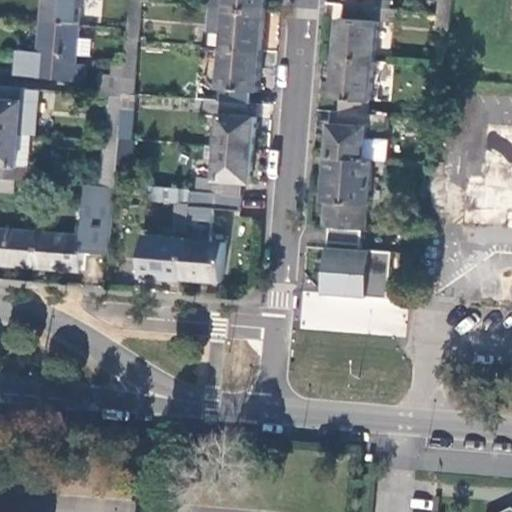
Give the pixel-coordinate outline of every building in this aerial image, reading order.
[(43,0),(41,21),(79,24),(80,0),(43,0)] [(140,0),(130,0),(128,28),(127,38),(138,39),(140,0)] [(226,0),(226,6),(265,10),(265,0),(226,0)] [(443,0),(442,11),(452,12),(453,0),(443,0)] [(391,7),(349,3),(348,17),(341,16),(337,56),(375,60),(378,15),(390,15),(391,7)] [(262,49),(265,10),(226,6),(217,6),(211,10),(209,28),(214,34),(224,34),(223,46),(262,49)] [(76,62),(79,24),(41,21),(37,75),(84,79),(85,63),(76,62)] [(138,39),(127,38),(124,76),(123,92),(134,93),(138,39)] [(221,101),(251,103),(252,90),(258,90),(262,49),(223,46),(219,100),(221,101)] [(375,60),(337,56),(334,96),(342,97),(341,111),(371,114),(375,60)] [(123,92),(124,76),(98,73),(97,92),(112,94),(123,94),(123,92)] [(21,86),(0,84),(0,131),(21,133),(24,100),(21,99),(21,86)] [(42,88),(21,86),(21,99),(24,100),(41,101),(42,88)] [(119,137),(123,94),(112,94),(108,141),(119,142),(119,137)] [(218,146),(253,149),(256,115),(250,115),(251,103),(221,101),(218,146)] [(371,114),(341,111),(340,123),(332,123),(329,156),(368,159),(374,160),(391,162),(393,141),(369,139),(371,114)] [(432,134),(435,119),(419,118),(418,133),(432,134)] [(511,124),(478,121),(474,174),(463,173),(458,239),(511,244),(511,124)] [(21,133),(0,131),(0,176),(15,178),(35,180),(35,166),(18,165),(21,133)] [(119,142),(108,141),(105,140),(101,185),(115,186),(115,184),(118,155),(119,142)] [(240,195),(243,195),(244,182),(251,183),(253,149),(218,146),(214,193),(240,195)] [(127,155),(118,155),(115,184),(124,185),(127,155)] [(368,159),(329,156),(325,200),(327,200),(324,226),(331,227),(363,229),(368,229),(370,205),(371,205),(374,160),(368,159)] [(15,178),(0,176),(0,189),(14,191),(15,178)] [(115,186),(101,185),(88,184),(87,199),(84,199),(82,235),(38,231),(36,266),(80,270),(82,250),(109,252),(115,186)] [(184,278),(190,190),(149,187),(148,200),(177,202),(173,239),(147,236),(144,274),(184,278)] [(240,195),(214,193),(190,190),(184,278),(224,281),(227,243),(200,241),(203,205),(239,208),(240,195)] [(326,286),(325,292),(389,297),(393,252),(362,249),(363,229),(331,227),(326,286)] [(0,263),(36,266),(38,231),(0,228),(0,263)] [(302,293),(299,327),(404,337),(407,302),(302,293)]
